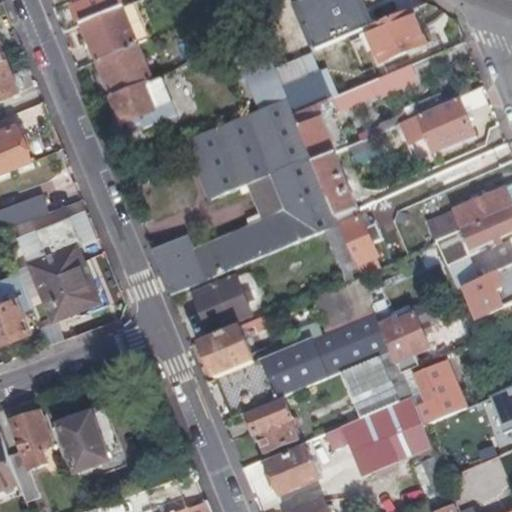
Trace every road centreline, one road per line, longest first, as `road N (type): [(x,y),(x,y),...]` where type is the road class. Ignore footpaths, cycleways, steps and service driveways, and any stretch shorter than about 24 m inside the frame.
road 1 (residential): [(29,0),(163,327)]
road 2 (residential): [(163,327),(236,511)]
road 3 (residential): [(163,327),(0,386)]
